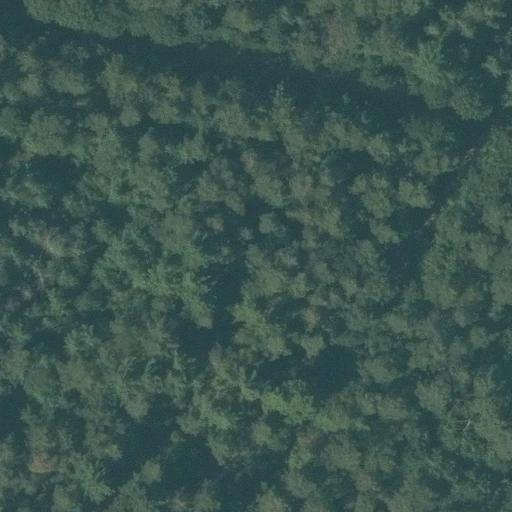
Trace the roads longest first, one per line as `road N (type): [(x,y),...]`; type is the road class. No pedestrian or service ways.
road 1 (track): [(0,10),(511,116)]
road 2 (track): [(244,511),(506,114)]
